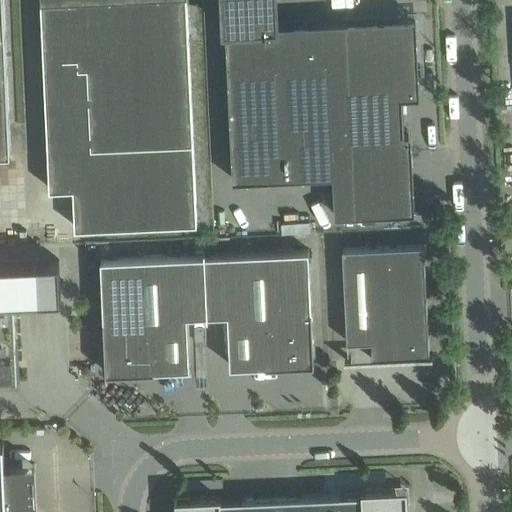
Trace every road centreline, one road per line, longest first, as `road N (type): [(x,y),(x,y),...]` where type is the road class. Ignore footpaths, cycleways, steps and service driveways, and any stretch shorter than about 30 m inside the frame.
road 1 (unclassified): [(483,440),(459,0)]
road 2 (unclassified): [(131,511),(144,471),(180,450),(483,440)]
